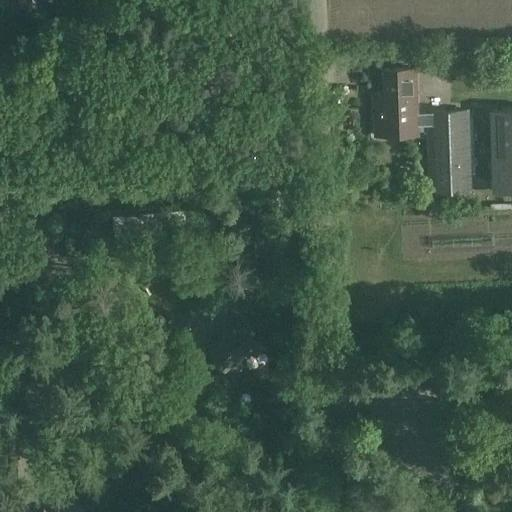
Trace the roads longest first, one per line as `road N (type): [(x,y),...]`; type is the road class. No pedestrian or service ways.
road 1 (unclassified): [(324,511),(314,0)]
road 2 (tertiary): [(269,511),(0,196)]
